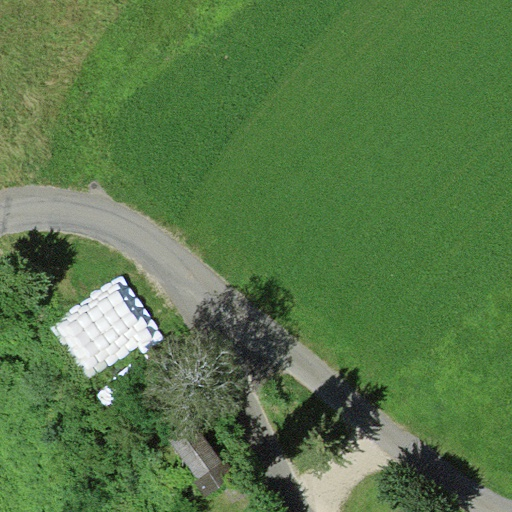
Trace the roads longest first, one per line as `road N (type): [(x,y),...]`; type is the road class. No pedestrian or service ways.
road 1 (unclassified): [(191,283),(379,433),(504,511)]
road 2 (unclassified): [(191,283),(300,511)]
road 3 (unclassified): [(0,228),(48,214),(126,231),(191,283)]
